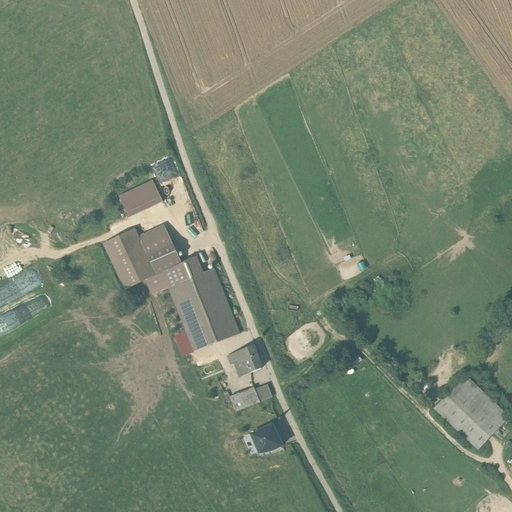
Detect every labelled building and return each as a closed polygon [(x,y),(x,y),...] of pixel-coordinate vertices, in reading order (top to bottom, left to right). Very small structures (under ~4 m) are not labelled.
[(130,217),(165,201),(155,179),(120,195),(130,217)] [(134,230),(103,244),(125,290),(145,280),(156,275),(181,265),(181,264),(167,236),(143,247),(139,240),(134,230)] [(181,265),(156,275),(145,280),(151,295),(169,288),(203,274),(196,258),(181,264),(181,265)] [(203,274),(169,288),(195,352),(240,334),(213,270),(203,274)] [(2,284),(6,296),(21,291),(16,279),(2,284)] [(27,303),(57,289),(53,280),(23,295),(27,303)] [(252,347),(233,354),(236,363),(245,360),(250,373),(261,369),(252,347)] [(233,354),(228,356),(231,365),(236,363),(233,354)] [(359,354),(352,357),(354,362),(361,358),(359,354)] [(509,419),(465,378),(433,412),(477,453),(509,419)] [(267,385),(254,390),(260,403),(272,398),(267,385)] [(254,387),(239,393),(246,408),(260,403),(254,390),(254,387)] [(282,446),(272,425),(251,435),(261,456),(282,446)]
